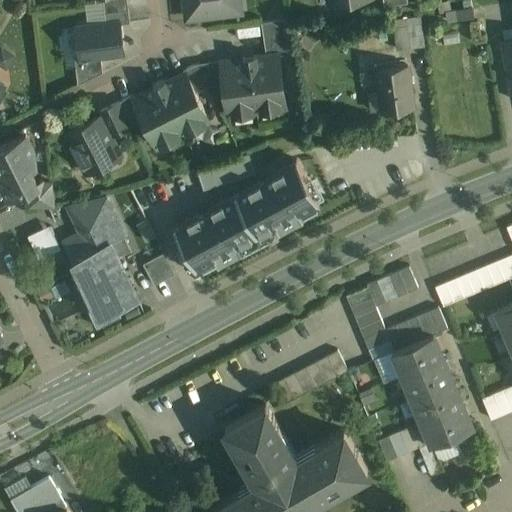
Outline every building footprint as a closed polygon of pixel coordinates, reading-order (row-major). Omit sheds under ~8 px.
[(127,0),(116,0),(103,2),(105,13),(129,11),(127,0)] [(185,0),(187,18),(220,14),(224,9),(237,8),(239,4),(238,0),(185,0)] [(476,16),(474,0),(447,0),(448,18),(476,16)] [(129,11),(105,13),(106,25),(119,23),(120,25),(130,23),(129,11)] [(421,16),(407,18),(408,26),(395,28),(398,50),(425,46),(421,16)] [(286,19),(262,23),(267,57),(278,55),(279,56),(281,56),(290,54),(286,19)] [(106,25),(78,28),(81,57),(81,58),(101,55),(123,53),(120,25),(119,23),(106,25)] [(511,39),(503,41),(511,91),(511,39)] [(101,55),(81,58),(81,57),(75,58),(78,85),(103,72),(101,55)] [(267,57),(256,58),(256,56),(243,58),(243,60),(222,63),(221,63),(224,85),(227,103),(230,102),(232,114),(286,106),(279,60),(278,55),(267,57)] [(222,61),(196,64),(207,87),(224,85),(221,63),(222,63),(222,61)] [(207,87),(196,64),(183,71),(185,74),(186,73),(187,75),(196,93),(207,87)] [(408,66),(376,70),(382,110),(413,105),(408,66)] [(185,74),(166,83),(165,81),(153,87),(154,89),(135,98),(134,99),(144,118),(157,146),(209,120),(196,93),(186,73),(185,74)] [(133,95),(121,101),(132,124),(144,118),(134,99),(135,98),(133,95)] [(121,101),(98,112),(100,116),(101,115),(111,135),(132,124),(121,101)] [(100,116),(67,132),(87,171),(121,154),(111,135),(101,115),(100,116)] [(26,133),(0,145),(0,176),(10,196),(24,189),(37,182),(30,168),(35,165),(33,147),(26,133)] [(287,180),(195,223),(216,268),(308,225),(287,180)] [(37,182),(24,189),(27,195),(28,207),(56,206),(53,181),(37,182)] [(106,194),(72,202),(74,214),(82,231),(102,222),(118,255),(132,248),(106,194)] [(118,255),(102,222),(82,231),(66,239),(92,293),(101,313),(117,305),(137,296),(118,255)] [(165,251),(143,262),(155,283),(176,272),(165,251)] [(511,253),(436,285),(444,304),(511,276),(511,253)] [(410,265),(367,283),(368,286),(376,304),(419,287),(410,265)] [(376,304),(368,286),(347,295),(374,358),(393,350),(395,349),(386,327),(376,304)] [(117,305),(101,313),(92,293),(84,297),(97,325),(121,313),(117,305)] [(511,329),(511,302),(497,308),(507,332),(511,329)] [(439,305),(386,327),(395,349),(434,332),(448,326),(439,305)] [(395,349),(393,350),(403,373),(444,356),(434,332),(395,349)] [(338,348),(274,381),(285,402),(349,369),(338,348)] [(444,356),(403,373),(413,396),(454,379),(444,356)] [(454,379),(413,396),(423,419),(463,402),(454,379)] [(511,404),(505,387),(494,392),(503,413),(511,409),(511,404)] [(503,413),(494,392),(483,396),(492,418),(503,413)] [(463,402),(423,419),(431,441),(432,443),(473,426),(463,402)] [(297,456),(266,403),(226,426),(257,480),(209,507),(212,511),(294,511),(368,470),(345,429),(297,456)] [(423,419),(411,424),(420,445),(431,441),(423,419)] [(411,424),(401,429),(410,450),(420,445),(411,424)] [(401,429),(390,433),(399,454),(410,450),(401,429)] [(399,454),(390,433),(379,438),(388,459),(399,454)] [(59,511),(67,508),(49,476),(11,498),(19,511),(59,511)]
